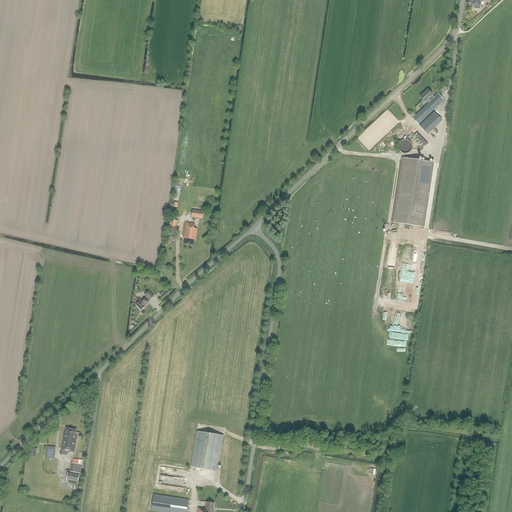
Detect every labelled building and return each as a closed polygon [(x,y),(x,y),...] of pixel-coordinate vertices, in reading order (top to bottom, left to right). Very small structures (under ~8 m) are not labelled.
[(480,5),(481,1),(483,1),(483,0),(471,0),(471,4),(474,5),(474,9),(480,9),(480,5)] [(425,102),(428,99),(430,101),(429,101),(430,101),(413,118),(412,118),(418,124),(444,100),(443,100),(437,93),(433,97),(432,95),(433,94),(428,89),(420,97),(425,102)] [(443,120),(434,111),(419,125),(428,134),(443,120)] [(428,144),(418,133),(413,137),(424,148),(428,144)] [(406,140),(405,140),(404,140),(403,140),(402,140),(401,141),(400,141),(400,142),(399,142),(399,143),(398,144),(398,145),(398,146),(398,147),(398,148),(398,149),(399,150),(399,151),(400,151),(400,152),(401,152),(401,153),(402,153),(403,153),(404,153),(405,153),(406,153),(407,153),(408,153),(408,152),(409,152),(410,151),(410,150),(411,150),(411,149),(411,148),(411,147),(411,146),(411,145),(411,144),(411,143),(410,143),(410,142),(409,141),(408,141),(408,140),(407,140),(406,140)] [(433,163),(401,158),(392,223),(424,227),(433,163)] [(203,219),(204,212),(193,211),(192,218),(203,219)] [(177,222),(170,221),(169,229),(169,230),(176,232),(177,222)] [(186,223),(184,238),(184,242),(185,242),(184,244),(194,246),(194,240),(196,241),(198,229),(194,229),(194,224),(188,224),(188,223),(187,223),(186,223)] [(139,299),(134,303),(142,310),(145,307),(144,307),(148,303),(147,302),(149,300),(150,300),(153,297),(148,292),(145,296),(146,297),(142,301),(139,299)] [(75,453),(77,436),(76,436),(77,430),(66,428),(65,434),(64,434),(61,451),(72,452),(72,451),(73,452),(73,453),(75,453)] [(218,471),(224,436),(197,431),(191,467),(218,471)] [(55,447),(47,446),(46,458),(54,459),(55,447)] [(81,474),(82,465),(81,465),(82,460),(73,458),(73,463),(72,463),(70,472),(81,474)] [(79,475),(68,473),(66,480),(78,482),(79,475)] [(151,510),(163,511),(187,511),(189,500),(154,494),(151,510)] [(213,511),(214,510),(213,510),(214,503),(207,502),(206,509),(198,508),(197,511),(213,511)]
